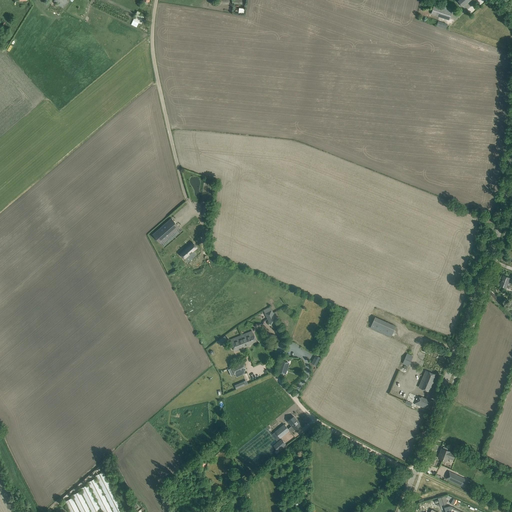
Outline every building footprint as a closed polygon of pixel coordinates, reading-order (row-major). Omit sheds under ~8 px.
[(69,0),(54,0),(53,1),(63,8),(69,0)] [(447,10),(434,6),(431,14),(449,20),(452,12),(450,11),(451,9),(448,8),(447,10)] [(135,18),(134,19),(142,22),(144,16),(139,15),(140,12),(137,11),(135,18)] [(172,218),(153,234),(161,243),(179,227),(172,218)] [(198,243),(185,254),(190,260),(203,249),(198,243)] [(510,278),(508,277),(503,275),(499,285),(506,287),(508,282),(511,283),(511,278),(510,278)] [(272,310),(265,314),(268,320),(275,316),(272,310)] [(371,329),(393,337),(397,324),(376,316),(371,329)] [(233,339),(230,340),(231,343),(235,342),(237,349),(238,350),(249,345),(249,344),(256,342),(256,341),(254,334),(252,331),(246,334),(237,337),(233,339)] [(226,335),(218,341),(221,345),(229,339),(226,335)] [(407,354),(403,363),(409,366),(413,356),(407,354)] [(232,368),(228,369),(231,376),(235,374),(236,377),(243,374),(242,371),(245,370),(247,369),(244,363),(232,368)] [(426,370),(419,387),(429,391),(436,375),(426,370)] [(417,396),(414,404),(429,410),(433,401),(421,396),(421,398),(417,396)] [(301,424),(294,416),(288,421),(292,425),(288,429),(284,424),(272,434),(277,441),(289,430),(291,433),(301,424)] [(273,445),(276,448),(278,450),(286,444),(282,439),(273,445)] [(449,451),(442,448),(440,452),(441,452),(439,458),(446,461),(447,457),(454,459),(455,454),(449,451)] [(123,511),(103,471),(96,475),(114,511),(123,511)] [(448,475),(446,478),(464,487),(468,480),(456,474),(455,473),(453,477),(448,475)] [(88,482),(103,511),(113,511),(96,478),(88,482)] [(101,511),(88,484),(80,488),(92,511),(101,511)] [(72,495),(81,511),(90,511),(80,491),(72,495)] [(79,511),(72,497),(65,501),(70,511),(79,511)] [(445,497),(438,499),(440,506),(447,504),(445,497)]
